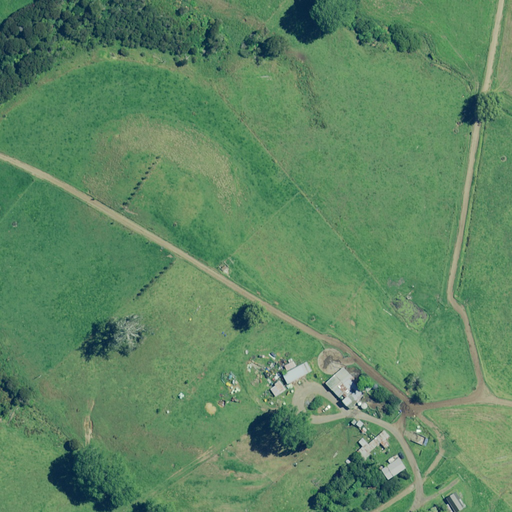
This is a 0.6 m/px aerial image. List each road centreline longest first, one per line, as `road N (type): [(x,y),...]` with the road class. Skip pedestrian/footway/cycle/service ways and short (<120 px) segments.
road 1 (track): [(490,0),(451,254),(486,398)]
road 2 (unclassified): [(411,511),(418,486),(396,435),(346,412)]
